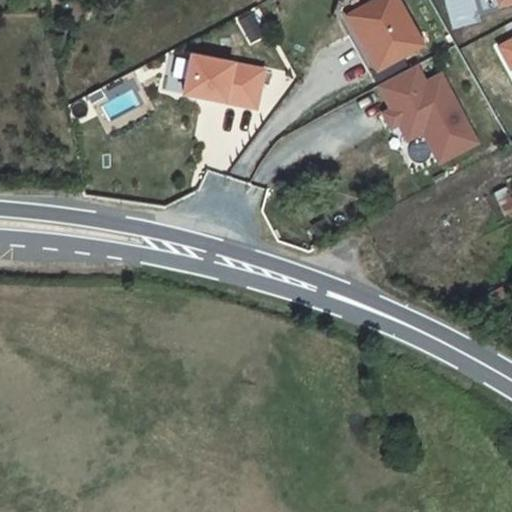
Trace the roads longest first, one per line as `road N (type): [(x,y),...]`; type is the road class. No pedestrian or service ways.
road 1 (secondary): [(511,380),(383,308),(209,243),(0,210)]
road 2 (secondary): [(0,239),(282,292),(511,383)]
road 3 (unknown): [(316,283),(357,242),(511,158)]
